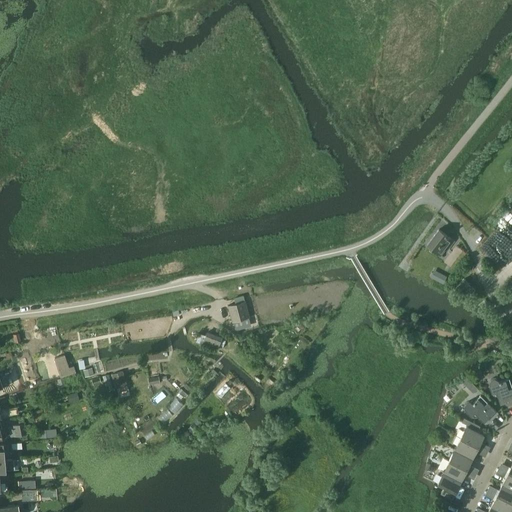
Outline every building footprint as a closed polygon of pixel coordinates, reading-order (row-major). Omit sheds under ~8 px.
[(426,245),(440,255),(444,250),(446,251),(454,241),(438,229),(426,245)] [(443,284),(447,276),(440,273),(436,280),(443,284)] [(249,317),(245,301),(235,303),(227,305),(232,322),(233,321),(236,321),(248,317),(249,317)] [(236,321),(233,321),(235,329),(251,325),(248,317),(236,321)] [(222,337),(207,331),(203,344),(217,349),(222,337)] [(202,343),(205,335),(199,332),(196,341),(202,343)] [(19,333),(13,334),(15,343),(21,341),(19,333)] [(54,358),(60,378),(70,375),(63,355),(54,358)] [(92,367),(83,369),(85,377),(94,374),(92,367)] [(122,371),(111,374),(115,386),(126,383),(122,371)] [(148,378),(149,385),(160,383),(159,376),(148,378)] [(64,377),(57,379),(59,387),(66,385),(64,377)] [(491,392),(496,391),(500,403),(505,402),(507,403),(507,405),(511,403),(511,388),(509,378),(498,381),(497,379),(496,378),(494,378),(492,378),(490,379),(489,380),(488,382),(488,385),(491,392)] [(473,384),(468,389),(473,393),(477,388),(473,384)] [(186,393),(181,388),(177,391),(183,396),(186,393)] [(470,416),(474,412),(483,422),(487,418),(489,418),(491,420),(498,413),(480,395),(472,403),(470,401),(468,401),(467,401),(465,403),(463,404),(463,406),(464,408),(465,410),(470,416)] [(202,423),(197,418),(187,428),(192,433),(202,423)] [(470,421),(468,425),(478,430),(480,426),(470,421)] [(10,427),(12,436),(25,433),(22,422),(11,425),(11,426),(10,427)] [(465,426),(459,437),(478,447),(484,435),(465,426)] [(41,430),(41,437),(50,437),(50,429),(41,430)] [(459,437),(454,449),(472,458),(478,447),(459,437)] [(454,449),(448,460),(466,469),(472,458),(454,449)] [(13,459),(5,460),(0,460),(0,469),(18,468),(17,461),(23,461),(23,458),(17,459),(13,459)] [(448,460),(442,471),(461,480),(466,469),(448,460)] [(452,498),(461,480),(442,471),(436,483),(444,487),(441,493),(452,498)] [(511,474),(507,472),(502,483),(511,488),(511,474)] [(18,479),(19,488),(27,487),(27,478),(18,479)] [(511,488),(502,483),(496,494),(511,502),(511,488)] [(511,502),(496,494),(490,506),(502,511),(509,511),(511,507),(511,502)]
